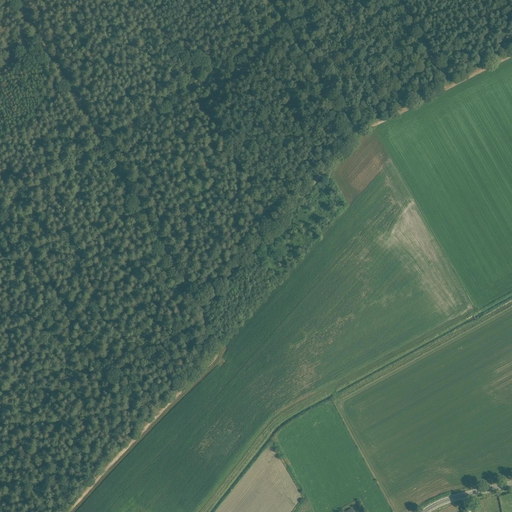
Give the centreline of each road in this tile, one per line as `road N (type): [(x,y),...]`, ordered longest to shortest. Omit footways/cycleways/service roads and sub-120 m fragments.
road 1 (track): [(68,511),(219,345),(78,103)]
road 2 (track): [(511,53),(354,134),(198,302)]
road 3 (track): [(192,85),(274,222)]
